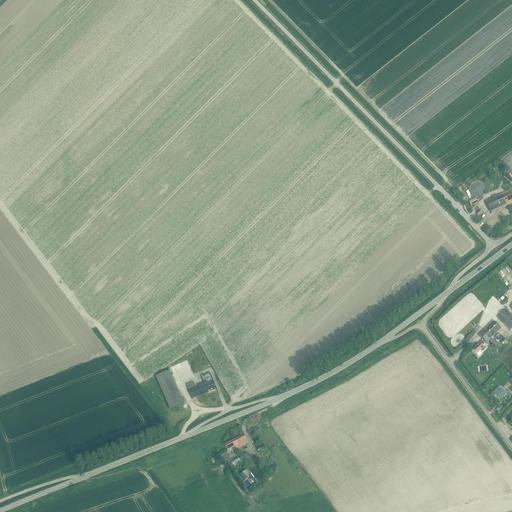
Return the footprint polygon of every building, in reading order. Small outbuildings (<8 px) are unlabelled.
[(486,202),(491,214),(506,207),(506,206),(511,202),(511,195),(509,190),(503,193),(504,195),(501,196),(501,195),(486,202)] [(471,207),(478,203),(476,199),(468,202),(471,207)] [(510,331),(511,328),(511,316),(505,310),(497,319),(510,331)] [(486,344),(500,330),(493,322),(479,336),(486,344)] [(504,347),(511,340),(507,337),(501,343),(504,347)] [(482,353),(485,350),(482,347),(484,344),(482,342),(473,351),(477,355),(480,352),(482,353)] [(170,410),(184,404),(170,372),(156,378),(170,410)] [(207,383),(196,387),(194,382),(187,385),(193,399),(215,390),(212,381),(211,381),(210,378),(206,380),(207,383)] [(501,399),(506,394),(503,391),(502,392),(498,388),(493,393),(497,397),(498,396),(501,399)] [(236,448),(239,446),(245,443),(247,442),(243,434),(224,444),(227,450),(235,446),(236,448)] [(220,455),(217,457),(223,464),(231,460),(223,445),(217,449),(220,455)] [(247,453),(239,458),(226,466),(230,472),(250,458),(247,453)] [(248,489),(256,483),(247,470),(239,475),(248,489)]
